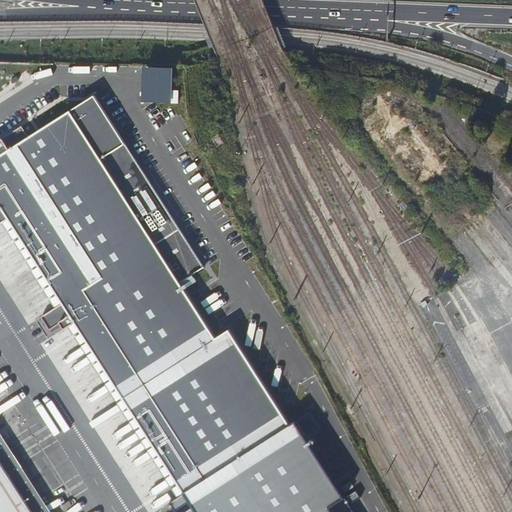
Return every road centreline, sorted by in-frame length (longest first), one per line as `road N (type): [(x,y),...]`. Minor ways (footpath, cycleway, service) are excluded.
road 1 (trunk): [(127,0),(374,10)]
road 2 (trunk): [(374,10),(394,25),(511,63)]
road 3 (trunk): [(374,10),(511,15)]
